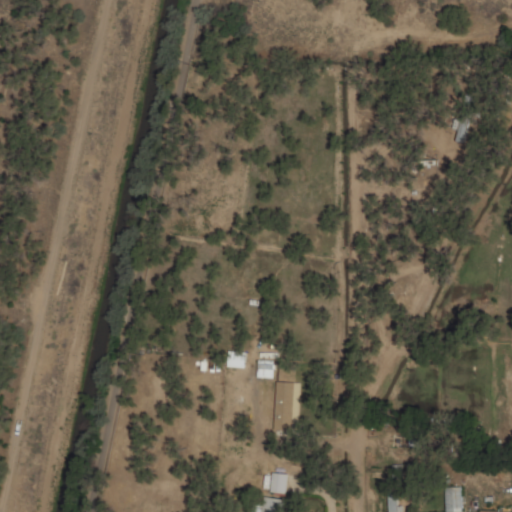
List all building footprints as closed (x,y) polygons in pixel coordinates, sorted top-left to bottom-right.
[(456,139),(466,141),(468,120),(458,119),(456,139)] [(275,360),(259,360),(258,376),(274,376),(275,360)] [(278,381),(275,430),(293,430),(295,382),(278,381)] [(272,492),(287,493),(288,473),(273,472),(272,492)] [(447,511),(463,511),(463,486),(447,486),(447,511)] [(401,511),(401,493),(390,493),(390,511),(401,511)] [(253,511),(283,511),(283,497),(261,497),(261,511),(253,511)]
